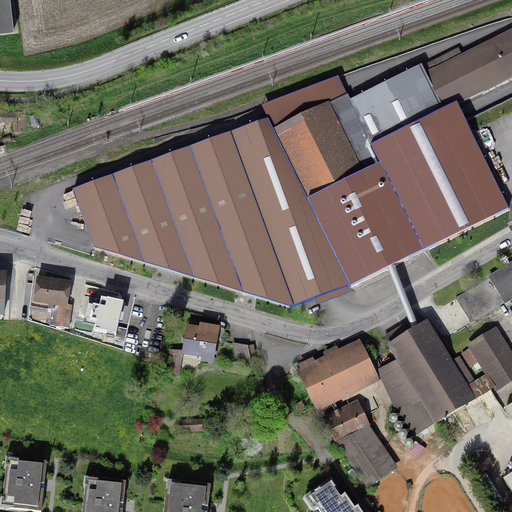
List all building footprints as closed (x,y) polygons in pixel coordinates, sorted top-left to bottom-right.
[(10,0),(0,0),(0,31),(14,30),(10,0)] [(506,209),(458,105),(511,76),(511,33),(460,59),(456,51),(349,104),(342,81),(267,108),(270,120),(78,191),(97,250),(294,309),(350,288),(506,209)] [(17,123),(17,115),(3,115),(2,123),(17,123)] [(511,299),(511,266),(459,300),(474,323),(511,299)] [(70,284),(38,279),(35,301),(49,303),(49,309),(52,309),(49,326),(68,329),(71,306),(67,306),(70,284)] [(389,341),(399,358),(434,421),(493,388),(486,377),(473,384),(459,360),(452,364),(428,320),(389,341)] [(199,331),(188,329),(183,352),(215,358),(221,330),(200,326),(199,331)] [(511,351),(500,332),(472,348),(474,353),(466,357),(473,370),(482,365),(500,396),(511,388),(511,351)] [(247,348),(235,344),(239,365),(256,359),(254,346),(247,348)] [(357,345),(303,370),(319,405),(373,380),(357,345)] [(179,376),(183,352),(170,350),(167,374),(179,376)] [(418,431),(434,421),(399,358),(384,368),(418,431)] [(373,488),(393,474),(351,411),(330,425),(373,488)] [(201,421),(180,422),(181,432),(201,431),(201,421)] [(42,463),(8,459),(4,504),(37,507),(42,463)] [(121,511),(124,480),(84,477),(81,511),(121,511)] [(329,478),(304,495),(313,509),(317,506),(321,511),(363,511),(358,504),(355,506),(345,492),(340,495),(329,478)] [(206,511),(209,486),(169,483),(166,511),(206,511)]
